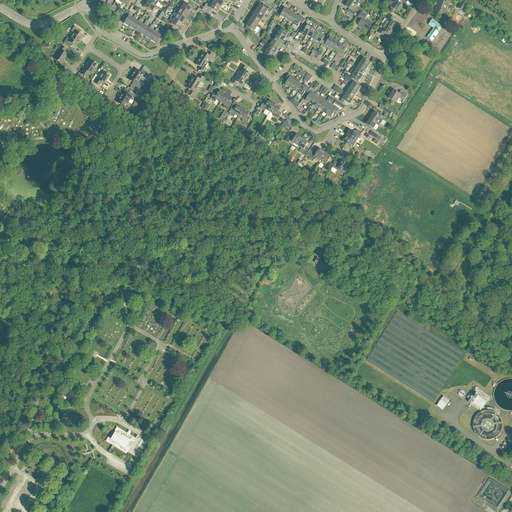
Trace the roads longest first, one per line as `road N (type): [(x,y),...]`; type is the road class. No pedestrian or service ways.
road 1 (track): [(0,251),(350,246),(511,356)]
road 2 (track): [(511,180),(439,290),(427,295)]
road 3 (residential): [(100,30),(145,55),(232,28)]
road 4 (unclassified): [(108,418),(146,437),(130,464),(110,458),(87,435)]
